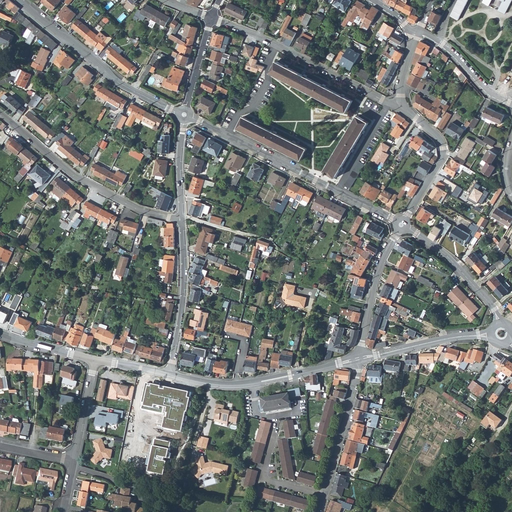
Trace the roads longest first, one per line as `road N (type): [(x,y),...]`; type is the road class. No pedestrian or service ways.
road 1 (residential): [(181,219),(140,211),(72,176),(0,113)]
road 2 (residential): [(184,113),(119,83),(19,0)]
road 3 (residential): [(388,103),(211,18)]
road 4 (residential): [(337,189),(184,113)]
road 5 (residential): [(168,374),(182,302),(181,219)]
road 6 (residential): [(401,224),(443,151),(401,105)]
road 7 (residential): [(359,358),(324,496)]
road 8 (residential): [(498,324),(487,299),(444,252),(401,224)]
road 9 (residential): [(359,358),(376,278),(401,224)]
road 10 (tertiary): [(490,335),(359,358)]
road 11 (residential): [(324,496),(263,478),(277,422)]
road 12 (residential): [(511,103),(437,40),(416,32)]
